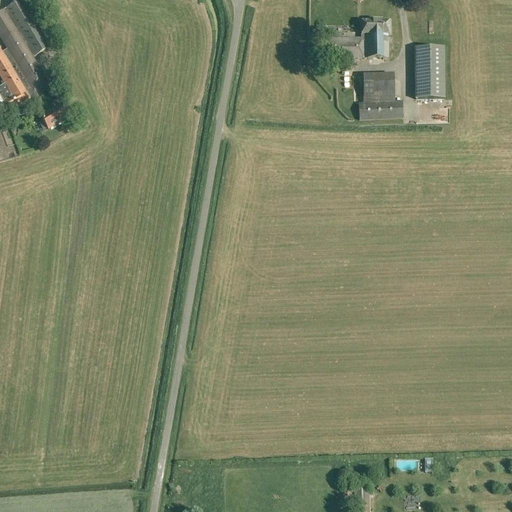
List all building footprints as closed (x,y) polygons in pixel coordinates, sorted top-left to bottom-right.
[(0,48),(0,77),(4,84),(0,86),(0,117),(5,115),(9,122),(42,103),(36,93),(49,85),(33,57),(50,47),(22,0),(20,0),(0,12),(0,38),(7,50),(3,53),(0,48)] [(409,3),(409,11),(420,10),(419,2),(409,3)] [(327,39),(328,60),(388,59),(388,35),(389,35),(388,22),(361,22),(361,38),(327,39)] [(444,48),(414,49),(415,100),(444,100),(444,48)] [(357,103),(359,122),(403,119),(402,102),(395,102),(394,74),(362,76),(364,103),(357,103)] [(41,116),(48,130),(69,118),(64,109),(66,107),(62,99),(54,103),(57,109),(52,112),(51,110),(41,116)] [(355,485),(355,511),(370,511),(370,485),(355,485)] [(343,496),(352,497),(353,489),(344,488),(343,496)]
